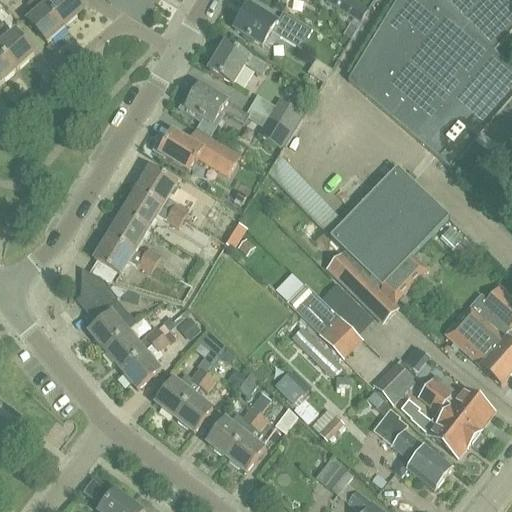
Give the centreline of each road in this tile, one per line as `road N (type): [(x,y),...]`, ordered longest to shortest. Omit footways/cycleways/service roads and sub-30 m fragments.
road 1 (residential): [(0,288),(49,254),(174,49)]
road 2 (residential): [(0,129),(114,28),(174,49)]
road 3 (residential): [(109,423),(0,289)]
road 4 (residential): [(219,511),(109,423)]
